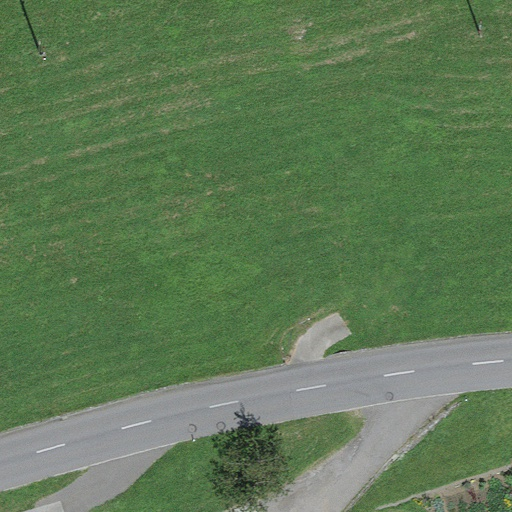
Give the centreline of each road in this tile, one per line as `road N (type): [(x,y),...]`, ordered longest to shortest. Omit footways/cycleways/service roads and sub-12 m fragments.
road 1 (tertiary): [(417,371),(126,426),(0,464)]
road 2 (residential): [(417,371),(328,511)]
